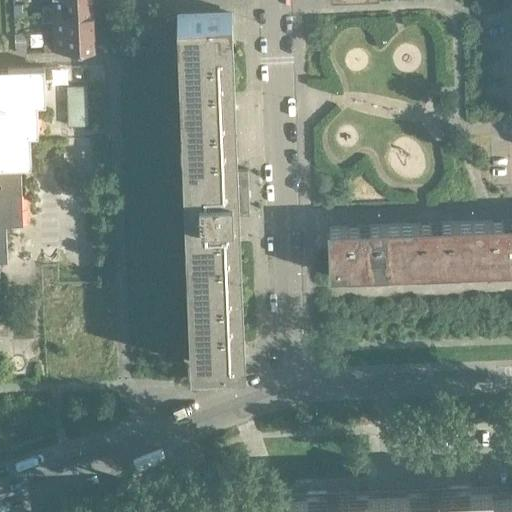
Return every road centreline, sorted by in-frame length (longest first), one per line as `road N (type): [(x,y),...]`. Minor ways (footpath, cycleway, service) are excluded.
road 1 (unclassified): [(292,383),(282,344),(275,0)]
road 2 (unclassified): [(53,475),(292,383)]
road 3 (unclassified): [(292,383),(511,373)]
road 4 (unknown): [(113,2),(275,5)]
